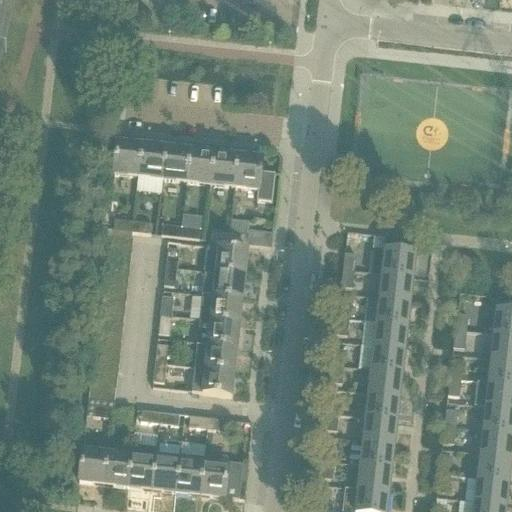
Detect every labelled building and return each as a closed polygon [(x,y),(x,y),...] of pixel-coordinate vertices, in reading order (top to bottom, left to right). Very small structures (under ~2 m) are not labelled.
[(113,178),(138,181),(141,150),(116,148),(113,178)] [(138,181),(162,184),(165,153),(141,150),(138,181)] [(162,184),(186,186),(189,156),(165,153),(162,184)] [(186,186),(210,189),(213,159),(189,156),(186,186)] [(210,189),(234,192),(238,161),(213,159),(210,189)] [(238,161),(234,192),(259,195),(258,205),(273,207),(276,178),(261,177),(262,164),(238,161)] [(113,224),(112,235),(130,237),(131,236),(131,230),(134,230),(134,226),(117,224),(113,224)] [(131,230),(131,236),(150,238),(152,227),(134,225),(134,226),(134,230),(131,230)] [(161,239),(161,240),(179,242),(179,241),(180,236),(182,236),(183,231),(165,229),(162,229),(161,239)] [(180,236),(179,241),(198,243),(200,232),(183,230),(183,231),(182,236),(180,236)] [(209,245),(227,247),(227,241),(230,241),(230,236),(210,233),(209,245)] [(248,238),(246,249),(264,251),(271,252),(273,240),(273,239),(273,237),(248,234),(248,236),(248,238)] [(227,241),(227,247),(246,249),(248,238),(230,236),(230,241),(227,241)] [(107,240),(105,252),(131,255),(132,242),(130,242),(112,240),(107,240)] [(207,251),(204,275),(245,280),(244,279),(246,257),(248,257),(248,255),(207,251)] [(105,252),(104,265),(129,267),(131,255),(105,252)] [(168,252),(166,270),(172,271),(171,273),(177,274),(184,274),(185,266),(178,266),(179,254),(168,252)] [(384,254),(381,279),(411,282),(414,257),(384,254)] [(344,257),(342,274),(353,275),(355,258),(344,257)] [(104,265),(102,277),(128,280),(129,267),(104,265)] [(172,271),(166,270),(164,290),(175,291),(177,274),(171,273),(172,271)] [(353,275),(342,274),(340,291),(352,292),(353,275)] [(204,275),(202,299),(242,304),(242,303),(241,303),(244,280),(245,280),(204,275)] [(102,277),(101,290),(126,292),(128,280),(102,277)] [(381,279),(378,302),(409,306),(411,282),(381,279)] [(101,290),(100,302),(125,305),(126,292),(101,290)] [(202,299),(199,324),(239,328),(239,327),(238,327),(241,304),(242,304),(202,299)] [(162,300),(160,318),(166,319),(166,321),(171,322),(174,302),(162,300)] [(100,302),(98,315),(124,318),(125,305),(100,302)] [(378,302),(376,326),(406,329),(409,306),(378,302)] [(338,305),(336,322),(348,323),(350,306),(338,305)] [(98,315),(97,327),(122,330),(124,318),(98,315)] [(485,329),(484,338),(493,339),(511,341),(511,317),(496,316),(494,330),(485,329)] [(166,319),(160,318),(158,338),(169,339),(171,322),(166,321),(166,319)] [(456,318),(454,335),(466,337),(467,319),(456,318)] [(348,323),(336,322),(335,339),(346,340),(348,323)] [(199,324),(196,348),(237,352),(236,352),(238,329),(239,329),(239,328),(199,324)] [(376,326),(373,350),(403,354),(406,329),(376,326)] [(97,327),(95,340),(121,343),(122,330),(97,327)] [(466,337),(454,335),(452,352),(464,354),(466,337)] [(511,341),(493,339),(490,363),(511,365),(511,341)] [(95,340),(94,352),(120,355),(121,343),(95,340)] [(157,348),(155,366),(160,367),(160,369),(166,370),(168,350),(157,348)] [(196,348),(194,372),(234,376),(234,375),(233,375),(235,353),(237,353),(237,352),(196,348)] [(373,350),(370,375),(401,378),(403,354),(373,350)] [(94,352),(93,365),(118,368),(120,355),(94,352)] [(333,352),(331,370),(343,371),(345,354),(333,352)] [(511,365),(490,363),(488,388),(511,390),(511,365)] [(93,365),(91,377),(117,380),(118,368),(93,365)] [(160,367),(155,366),(153,386),(164,387),(166,370),(160,369),(160,367)] [(450,366),(448,383),(460,385),(462,367),(450,366)] [(343,371),(331,370),(329,386),(341,388),(343,371)] [(234,376),(194,372),(191,396),(231,401),(231,400),(230,400),(233,377),(234,377),(234,376)] [(370,375),(367,399),(398,402),(401,378),(370,375)] [(91,377),(90,390),(115,393),(117,380),(91,377)] [(460,385),(448,383),(447,400),(458,401),(460,385)] [(474,410),(485,412),(511,414),(511,390),(488,388),(476,386),(474,410)] [(115,393),(90,390),(88,402),(114,405),(115,393)] [(367,399),(365,422),(395,425),(398,402),(367,399)] [(328,400),(326,418),(337,419),(339,402),(328,400)] [(92,421),(110,423),(110,417),(113,417),(113,412),(94,409),(92,421)] [(110,417),(110,423),(129,425),(131,413),(113,412),(113,417),(110,417)] [(511,414),(485,412),(482,436),(511,439),(511,414)] [(445,413),(443,431),(455,432),(457,415),(445,413)] [(140,426),(157,428),(158,422),(160,422),(161,417),(141,414),(140,426)] [(158,422),(157,428),(177,430),(179,419),(161,417),(160,422),(158,422)] [(337,419),(326,418),(324,435),(335,436),(337,419)] [(188,431),(206,433),(206,428),(209,428),(209,422),(189,420),(188,431)] [(206,428),(206,433),(226,436),(227,424),(209,422),(209,428),(206,428)] [(365,422),(362,446),(393,449),(395,425),(365,422)] [(455,432),(443,431),(441,447),(453,449),(455,432)] [(511,439),(482,436),(480,459),(510,463),(511,443),(511,439)] [(362,446),(360,470),(390,474),(393,449),(362,446)] [(322,448),(321,466),(332,467),(334,449),(322,448)] [(130,461),(127,492),(151,495),(154,464),(155,456),(156,452),(132,449),(130,461)] [(78,487),(103,489),(106,459),(82,456),(78,487)] [(151,495),(175,497),(179,459),(155,456),(154,464),(151,495)] [(103,489),(127,492),(130,461),(106,459),(103,489)] [(175,497),(199,500),(203,469),(203,462),(179,459),(175,497)] [(480,459),(477,483),(507,487),(510,463),(480,459)] [(440,461),(438,479),(449,480),(451,462),(440,461)] [(203,469),(199,500),(224,503),(238,505),(242,467),(228,466),(227,472),(214,471),(215,463),(203,462),(203,469)] [(332,467),(321,466),(319,482),(330,484),(332,467)] [(360,470),(357,494),(387,497),(390,474),(360,470)] [(449,480),(438,479),(436,496),(447,497),(449,480)] [(477,483),(474,507),(504,511),(507,487),(477,483)] [(385,511),(387,497),(357,494),(354,511),(385,511)] [(317,496),(315,511),(327,511),(329,497),(317,496)]
